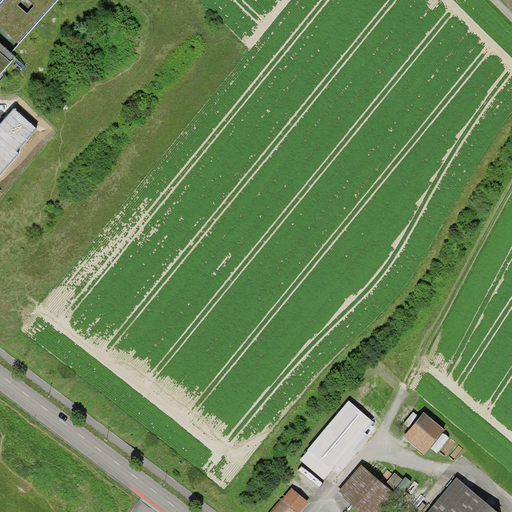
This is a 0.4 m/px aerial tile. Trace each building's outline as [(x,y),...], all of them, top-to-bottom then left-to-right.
[(0,0),(0,82),(1,81),(6,85),(25,64),(12,53),(58,0),(1,0),(0,2),(0,0)] [(373,427),(344,404),(301,459),(330,482),(373,427)] [(444,434),(420,415),(402,437),(423,454),(428,447),(431,450),(444,434)] [(359,464),(338,489),(367,511),(373,511),(376,509),(380,511),(386,511),(406,488),(402,485),(406,479),(393,469),(382,482),(359,464)] [(498,511),(453,475),(423,511),(498,511)] [(296,511),(305,502),(288,488),(267,511),(296,511)]
